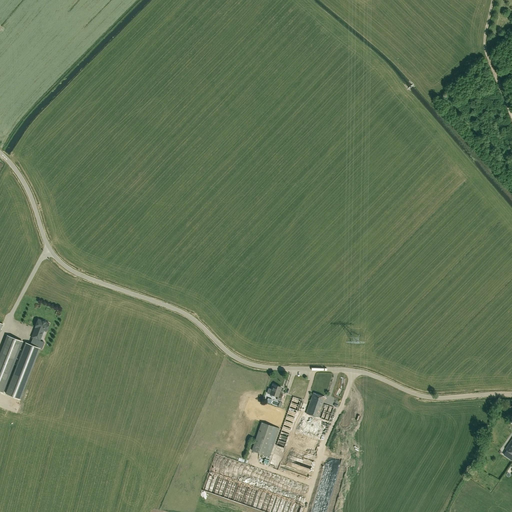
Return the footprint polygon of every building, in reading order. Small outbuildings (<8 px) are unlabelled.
[(32,337),(40,340),(44,330),(46,331),(49,323),(46,322),(46,321),(43,320),(42,321),(38,319),(35,327),(36,327),(32,337)] [(0,355),(0,390),(2,392),(22,341),(8,336),(0,355)] [(40,348),(25,342),(6,393),(20,398),(40,348)] [(279,394),(282,387),(273,384),(271,389),(268,388),(267,392),(278,396),(277,399),(281,401),(283,395),(279,394)] [(313,392),(306,413),(318,417),(322,407),(323,403),(325,396),(313,392)] [(265,455),(275,426),(262,422),(252,450),(265,455)] [(291,444),(288,443),(287,448),(299,453),(302,445),(292,441),(291,444)] [(271,465),(271,466),(277,466),(277,467),(281,467),(283,462),(290,462),(290,461),(284,459),(284,461),(282,461),(282,456),(274,456),(271,465)]
